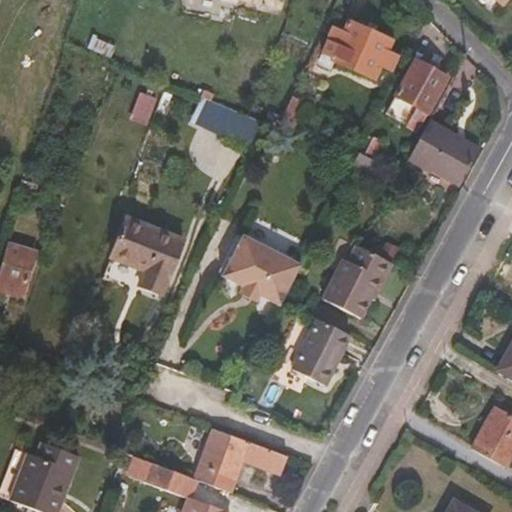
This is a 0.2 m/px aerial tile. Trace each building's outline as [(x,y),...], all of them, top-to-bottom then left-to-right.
[(241,0),(282,9),(284,0),(241,0)] [(391,40),(372,33),(374,26),(359,19),(356,26),(348,22),(342,34),(331,29),(317,60),(328,65),(332,60),(375,79),(381,66),(390,69),(396,55),(386,52),(391,40)] [(416,60),(397,95),(419,107),(414,120),(419,122),(425,110),(429,112),(449,79),(435,71),(444,56),(436,53),(429,68),(416,60)] [(293,131),(306,101),(293,95),(279,124),(293,131)] [(450,134),(429,123),(414,150),(409,159),(426,169),(430,171),(432,168),(463,185),(480,150),(450,134)] [(375,138),(365,155),(372,159),(381,141),(375,138)] [(409,159),(414,150),(407,147),(397,168),(403,171),(409,159)] [(309,254),(251,224),(230,265),(288,295),(309,254)] [(139,293),(161,301),(181,249),(124,227),(109,264),(145,278),(139,293)] [(383,259),(361,247),(356,245),(347,263),(343,273),(336,271),(321,299),(353,316),(359,319),(380,282),(383,282),(393,264),(383,259)] [(33,263),(24,260),(20,271),(8,267),(1,291),(21,299),(33,263)] [(342,260),(336,271),(343,273),(347,263),(342,260)] [(121,329),(122,302),(97,301),(96,329),(121,329)] [(317,382),(343,333),(316,320),(291,370),(317,382)] [(325,386),(351,337),(343,333),(317,382),(325,386)] [(511,381),(511,345),(496,373),(511,381)] [(505,469),(511,456),(511,419),(495,410),(472,450),(505,469)] [(246,443),(212,431),(194,480),(196,481),(229,494),(240,463),(278,478),(285,461),(246,446),(246,443)] [(39,511),(57,511),(63,496),(56,495),(71,454),(39,443),(35,456),(27,454),(11,501),(39,511)] [(56,495),(63,496),(78,457),(71,454),(56,495)] [(196,481),(194,480),(154,465),(148,482),(189,498),(196,481)] [(201,511),(204,507),(192,502),(188,511),(201,511)]
